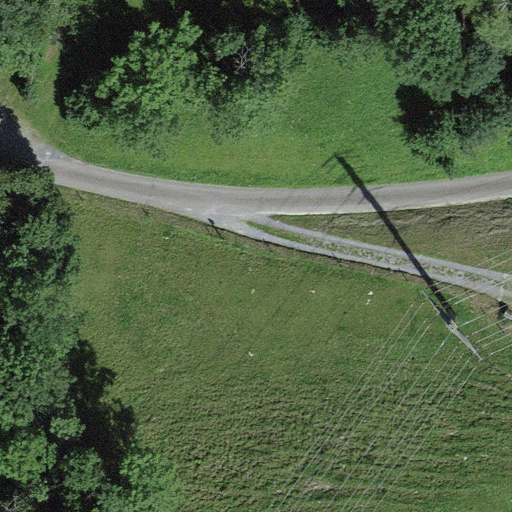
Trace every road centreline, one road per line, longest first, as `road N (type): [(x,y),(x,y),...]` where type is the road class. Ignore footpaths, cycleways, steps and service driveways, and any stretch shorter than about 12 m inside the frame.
road 1 (unclassified): [(0,157),(212,205),(359,201),(511,183)]
road 2 (track): [(212,205),(354,262),(511,293)]
